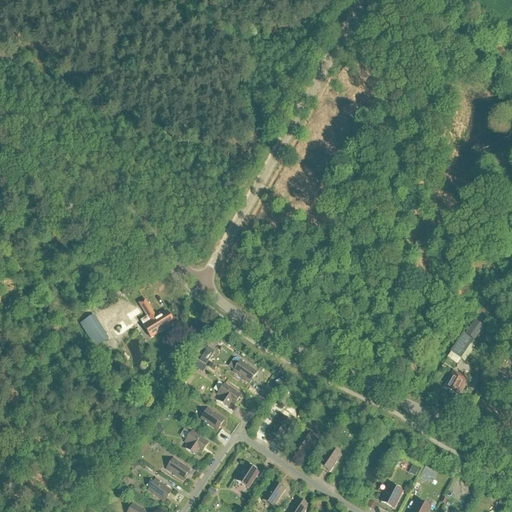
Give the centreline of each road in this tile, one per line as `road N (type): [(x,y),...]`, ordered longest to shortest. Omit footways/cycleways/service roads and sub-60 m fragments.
road 1 (tertiary): [(511,455),(263,332),(202,284)]
road 2 (unclassified): [(202,284),(363,0)]
road 3 (tertiary): [(202,284),(132,215),(0,137)]
